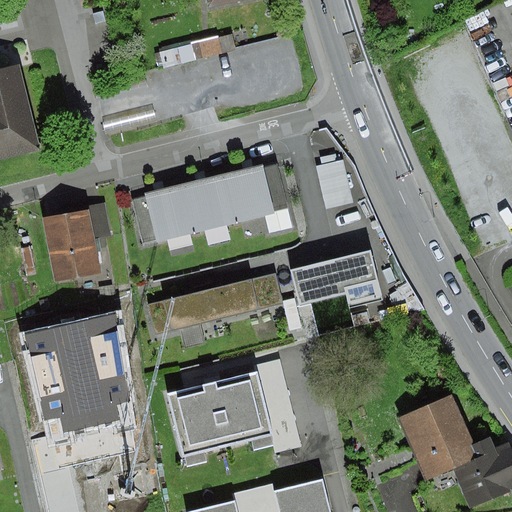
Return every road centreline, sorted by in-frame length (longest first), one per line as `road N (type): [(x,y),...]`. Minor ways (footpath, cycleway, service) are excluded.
road 1 (residential): [(364,104),(0,196)]
road 2 (primary): [(511,397),(443,279),(364,104)]
